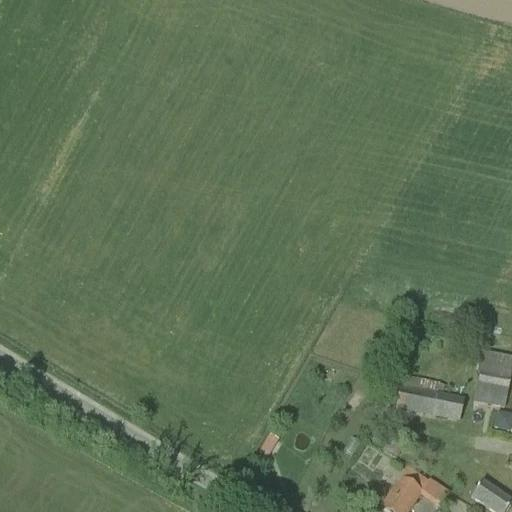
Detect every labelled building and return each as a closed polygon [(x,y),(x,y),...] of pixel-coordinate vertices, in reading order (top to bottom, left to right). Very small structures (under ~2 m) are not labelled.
[(503,411),(511,371),(511,359),(481,353),(475,378),(478,379),(473,404),(503,411)] [(423,383),(421,391),(436,395),(438,386),(423,383)] [(416,416),(421,391),(400,387),(395,411),(416,416)] [(464,400),(442,396),(437,420),(459,424),(464,400)] [(267,460),(278,442),(269,436),(258,455),(267,460)] [(409,511),(422,494),(399,479),(389,494),(378,509),(382,511),(409,511)] [(488,511),(508,511),(511,506),(511,501),(484,482),(471,500),(488,511)]
